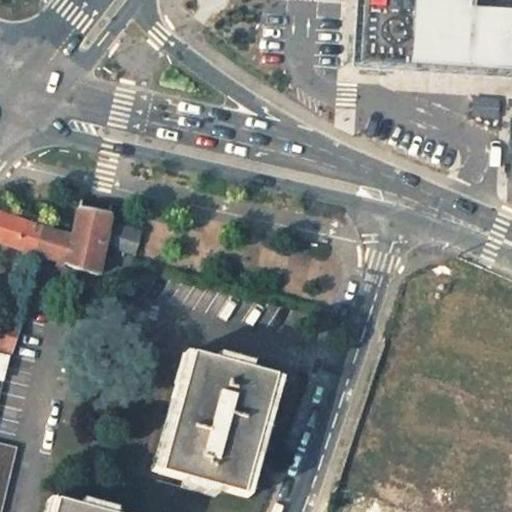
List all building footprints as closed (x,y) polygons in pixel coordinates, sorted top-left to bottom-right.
[(511,0),(361,0),(357,62),(511,72),(511,0)] [(9,184),(0,195),(0,197),(10,184),(9,184)] [(0,214),(0,244),(33,255),(40,228),(0,214)] [(103,250),(107,224),(93,221),(75,216),(70,237),(55,233),(40,228),(33,255),(96,276),(103,250)] [(103,250),(132,257),(140,232),(107,224),(103,250)] [(0,349),(10,352),(18,322),(0,316),(0,349)] [(0,381),(2,382),(10,352),(0,349),(0,381)] [(184,355),(152,474),(175,480),(173,489),(206,498),(209,489),(232,495),(265,375),(242,369),(244,360),(210,351),(207,361),(184,355)] [(0,511),(3,511),(18,450),(0,445),(0,511)] [(43,504),(41,511),(101,511),(103,508),(68,499),(66,510),(43,504)]
